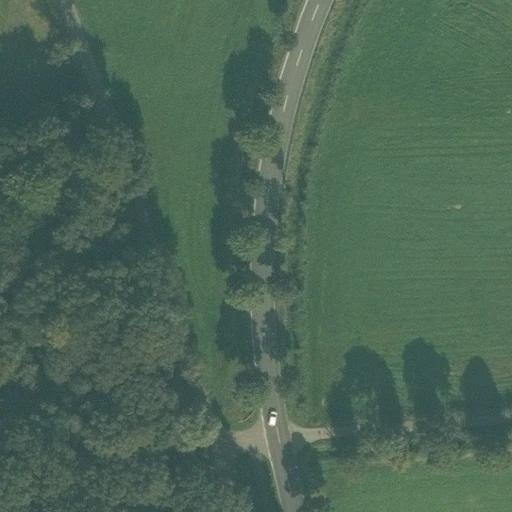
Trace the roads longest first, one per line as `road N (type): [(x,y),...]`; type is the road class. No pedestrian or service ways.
road 1 (unclassified): [(220,443),(63,0)]
road 2 (tertiary): [(275,434),(261,287),(266,196),(319,0)]
road 3 (unclassified): [(275,434),(511,417)]
